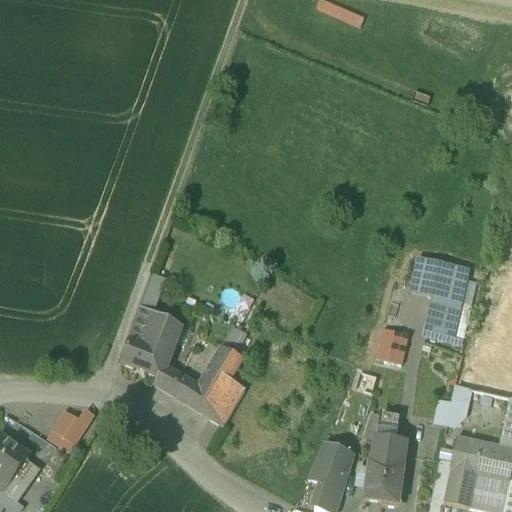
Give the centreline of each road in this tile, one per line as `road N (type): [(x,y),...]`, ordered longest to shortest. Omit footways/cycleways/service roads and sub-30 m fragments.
road 1 (track): [(247,0),(130,322),(95,392)]
road 2 (residential): [(0,393),(11,385),(95,392),(266,511)]
